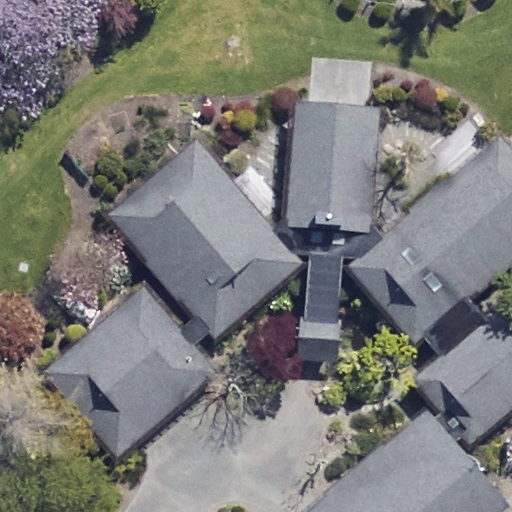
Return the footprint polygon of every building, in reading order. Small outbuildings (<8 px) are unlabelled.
[(377,69),(309,59),(283,230),(352,240),(377,69)] [(511,266),(511,163),(497,146),(353,276),(419,350),(511,266)] [(299,274),(195,150),(111,220),(216,344),(299,274)] [(212,380),(140,300),(48,384),(119,463),(212,380)] [(511,417),(511,341),(494,323),(420,395),(476,452),(511,417)] [(504,511),(426,421),(320,511),(504,511)]
